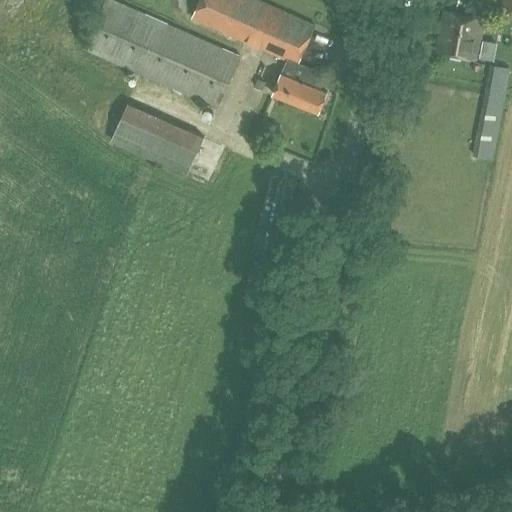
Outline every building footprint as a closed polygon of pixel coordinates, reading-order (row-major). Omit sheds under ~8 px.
[(218,107),(241,55),(115,0),(106,0),(85,48),(218,107)] [(326,73),(299,62),(315,25),(260,0),(200,0),(193,17),(289,59),(282,73),(273,93),(319,111),(327,91),(320,88),(326,73)] [(511,10),(511,0),(503,0),(501,8),(511,10)] [(476,58),(484,18),(445,11),(437,51),(476,58)] [(493,159),(511,66),(490,62),(473,155),(493,159)] [(266,81),(258,77),(255,84),(263,88),(266,81)] [(188,173),(200,145),(204,136),(128,102),(112,139),(188,173)]
